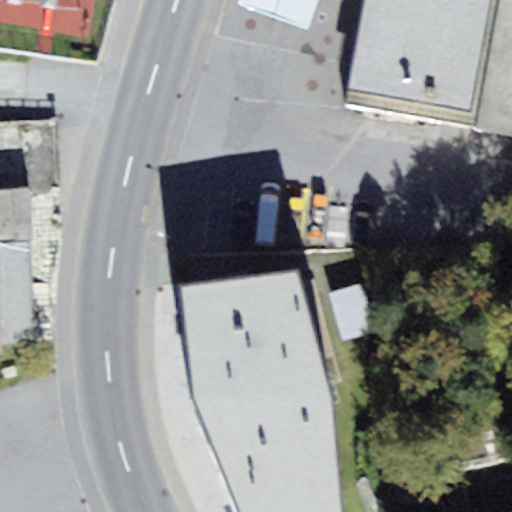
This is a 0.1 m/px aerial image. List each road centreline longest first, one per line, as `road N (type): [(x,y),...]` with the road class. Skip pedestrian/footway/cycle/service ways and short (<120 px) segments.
road 1 (primary): [(145,511),(108,392),(107,302),(138,125)]
road 2 (residential): [(138,125),(0,92)]
road 3 (primary): [(138,125),(177,0)]
